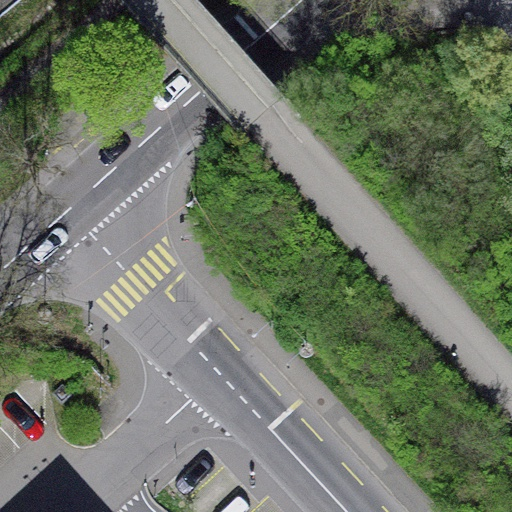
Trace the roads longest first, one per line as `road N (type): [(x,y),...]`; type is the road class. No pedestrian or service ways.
road 1 (residential): [(355,511),(72,203)]
road 2 (track): [(511,392),(263,113)]
road 3 (secondary): [(300,0),(72,203)]
